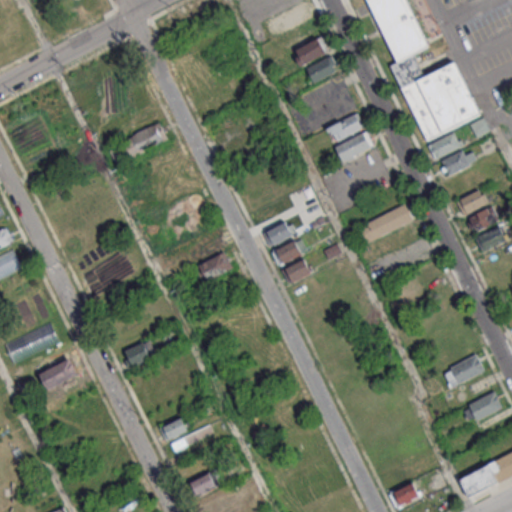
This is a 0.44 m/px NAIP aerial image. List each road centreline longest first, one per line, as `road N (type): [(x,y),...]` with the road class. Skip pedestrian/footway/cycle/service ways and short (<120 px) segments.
road 1 (residential): [(378,511),(122,0)]
road 2 (residential): [(511,371),(331,0)]
road 3 (residential): [(170,511),(0,165)]
road 4 (residential): [(0,85),(155,0)]
